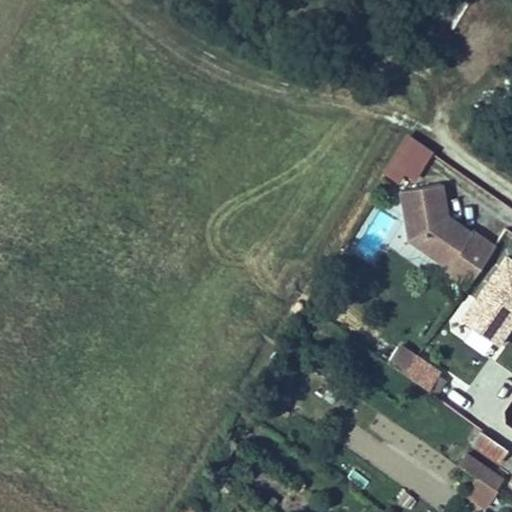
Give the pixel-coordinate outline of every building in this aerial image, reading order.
[(409,140),(385,176),(398,185),(405,175),(413,180),(430,154),(409,140)] [(442,184),(399,193),(410,243),(447,269),(443,274),(466,290),(496,248),(472,231),(470,234),(450,220),(442,184)] [(500,347),(511,330),(511,255),(464,322),(500,347)] [(441,372),(400,346),(388,365),(429,391),(441,372)] [(281,433),(295,419),(279,403),(265,418),(281,433)] [(498,466),(507,454),(489,442),(477,433),(469,446),(498,466)] [(458,469),(501,497),(509,483),(507,481),(467,454),(458,469)]
